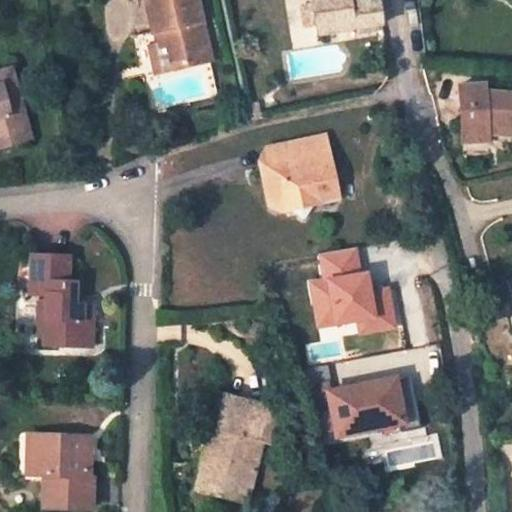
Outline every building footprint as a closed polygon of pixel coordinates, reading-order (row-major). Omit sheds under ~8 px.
[(196,0),(143,0),(152,32),(131,37),(141,76),(171,69),(210,59),(196,0)] [(311,0),(312,1),(315,21),(317,34),(382,24),(377,0),(311,0)] [(315,21),(312,1),(300,3),(303,23),(315,21)] [(11,70),(0,72),(0,146),(30,139),(11,70)] [(486,84),(459,85),(461,146),(486,145),(486,136),(485,126),(491,126),(490,129),(511,130),(511,95),(485,92),(486,84)] [(511,138),(511,130),(490,129),(491,126),(485,126),(486,136),(511,138)] [(325,135),(269,146),(271,163),(260,165),(268,203),(283,200),(303,211),(316,193),(336,189),(325,135)] [(68,256),(32,254),(30,293),(45,294),(43,344),(71,345),(71,339),(91,340),(93,303),(76,303),(77,280),(66,280),(68,256)] [(428,354),(401,360),(403,374),(431,369),(428,354)] [(403,374),(401,360),(398,361),(398,358),(369,364),(374,386),(393,382),(404,379),(403,374)] [(374,386),(369,364),(360,366),(364,388),(374,386)] [(317,414),(333,410),(337,428),(372,420),(373,427),(401,421),(393,382),(374,386),(364,388),(331,394),(329,379),(311,383),(317,414)] [(279,407),(224,393),(215,428),(219,429),(216,440),(207,438),(192,491),(240,503),(250,468),(257,470),(265,443),(269,444),(279,407)] [(374,434),(373,427),(372,420),(337,428),(339,441),(374,434)] [(219,429),(215,428),(210,427),(207,438),(216,440),(219,429)] [(29,434),(28,473),(36,473),(38,434),(29,434)] [(85,436),(38,434),(36,473),(45,474),(43,507),(90,509),(91,476),(84,476),(85,436)] [(248,505),(257,470),(250,468),(240,503),(248,505)]
